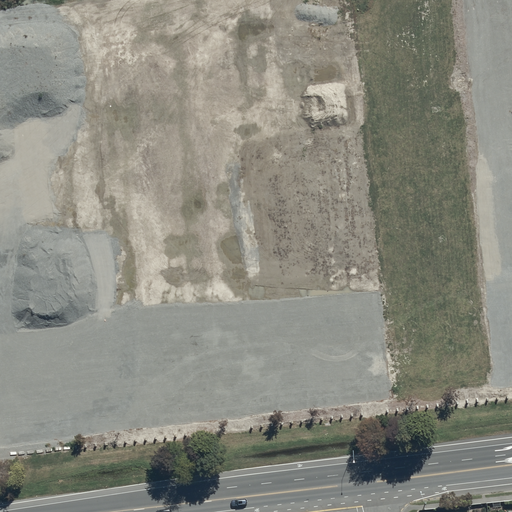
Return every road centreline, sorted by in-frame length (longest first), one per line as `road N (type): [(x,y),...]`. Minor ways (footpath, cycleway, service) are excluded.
road 1 (secondary): [(349,484),(111,511)]
road 2 (residential): [(490,0),(511,203)]
road 3 (secondary): [(349,484),(511,463)]
